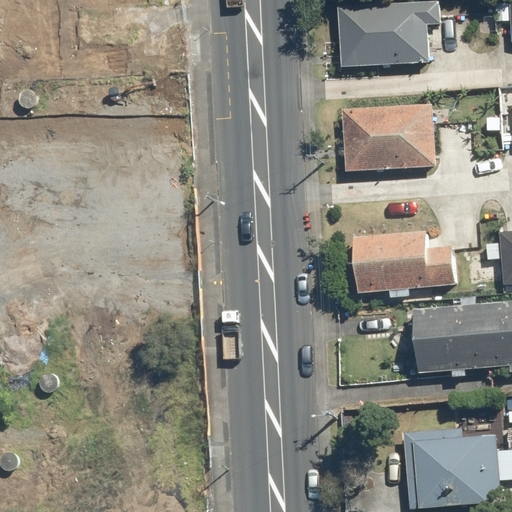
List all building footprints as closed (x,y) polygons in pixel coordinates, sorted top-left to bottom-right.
[(339,8),(342,69),(432,64),(430,25),(443,25),(442,2),(339,8)] [(150,82),(92,81),(92,113),(88,113),(87,128),(97,128),(96,181),(133,181),(134,153),(149,153),(150,82)] [(344,110),(348,172),(438,167),(434,105),(344,110)] [(155,207),(48,209),(48,266),(86,266),(86,282),(141,281),(141,236),(155,235),(155,207)] [(356,238),(361,294),(458,286),(455,247),(431,249),(430,232),(356,238)] [(66,280),(17,279),(16,307),(65,308),(66,280)] [(511,301),(416,309),(421,374),(511,367),(511,301)] [(143,318),(87,318),(88,355),(77,355),(77,367),(87,367),(88,391),(101,391),(102,399),(121,399),(121,391),(144,390),(143,318)] [(144,428),(85,429),(86,449),(70,449),(71,473),(89,472),(89,501),(145,500),(145,465),(164,464),(163,437),(144,437),(144,428)] [(407,433),(413,510),(504,503),(499,436),(465,439),(464,429),(407,433)] [(29,492),(29,498),(29,511),(66,511),(66,490),(29,492)]
